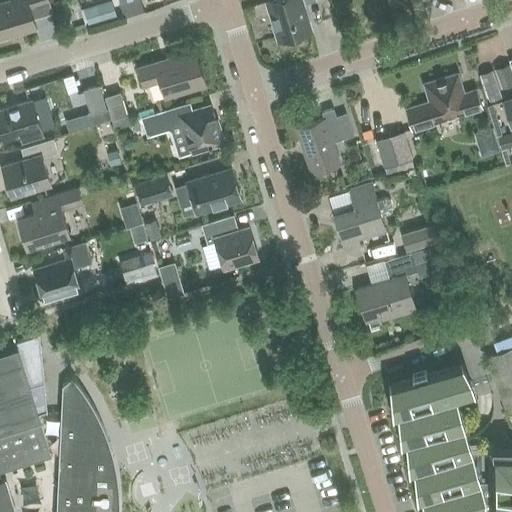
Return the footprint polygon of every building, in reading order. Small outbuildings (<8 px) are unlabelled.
[(0,37),(36,26),(33,16),(51,10),(48,0),(6,0),(0,2),(0,37)] [(140,0),(130,0),(119,3),(124,17),(144,11),(140,0)] [(269,0),(267,1),(279,39),(310,30),(302,4),(314,0),(269,0)] [(111,1),(100,4),(105,20),(116,17),(111,1)] [(205,84),(195,50),(138,67),(144,85),(160,80),(165,97),(205,84)] [(502,87),(511,83),(511,73),(508,63),(495,67),(502,87)] [(493,69),(481,73),(490,100),(502,96),(493,69)] [(463,93),(457,73),(424,83),(430,101),(406,108),(412,128),(482,107),(476,89),(463,93)] [(107,108),(99,84),(83,89),(90,113),(107,108)] [(114,124),(129,120),(120,91),(105,96),(109,108),(112,119),(114,124)] [(511,126),(511,125),(511,98),(503,101),(511,126)] [(21,139),(42,132),(32,99),(0,109),(0,140),(20,135),(21,139)] [(190,102),(141,117),(145,129),(181,118),(191,151),(223,142),(212,107),(193,113),(190,102)] [(107,108),(90,113),(94,125),(112,119),(109,108),(107,108)] [(335,116),(333,108),(321,112),(323,118),(297,127),(311,172),(339,163),(332,142),(353,134),(345,112),(335,116)] [(141,117),(131,120),(134,131),(135,132),(145,129),(141,117)] [(403,131),(374,139),(382,167),(384,174),(414,166),(412,158),(403,131)] [(511,132),(497,137),(501,149),(511,145),(511,132)] [(11,194),(50,182),(42,156),(57,151),(53,137),(27,145),(31,157),(2,166),(11,194)] [(117,150),(108,153),(111,165),(120,163),(117,150)] [(197,212),(240,199),(231,167),(187,180),(197,212)] [(141,202),(172,193),(166,174),(135,183),(141,202)] [(377,201),(371,182),(349,189),(354,207),(333,213),(345,250),(361,245),(358,237),(386,228),(381,215),(390,212),(393,207),(391,201),(385,198),(377,201)] [(27,246),(69,233),(61,208),(82,202),(77,187),(42,198),(46,209),(18,217),(27,246)] [(234,230),(230,215),(201,224),(207,243),(215,241),(223,267),(258,256),(249,226),(234,230)] [(154,220),(144,224),(147,234),(158,230),(154,220)] [(410,250),(443,239),(438,223),(404,234),(410,250)] [(43,298),(79,286),(73,268),(92,262),(85,241),(62,248),(66,259),(34,269),(43,298)] [(390,278),(357,288),(366,319),(397,310),(398,313),(415,308),(404,274),(416,271),(414,263),(440,255),(436,244),(410,252),(384,261),(390,278)] [(120,262),(127,285),(147,279),(159,275),(151,252),(120,262)] [(178,277),(163,282),(168,297),(183,292),(178,277)] [(0,511),(119,511),(119,501),(119,492),(117,473),(113,456),(111,447),(107,437),(104,428),(100,420),(95,410),(90,400),(86,395),(80,386),(71,375),(71,376),(71,377),(62,385),(55,511),(0,511),(14,508),(14,507),(13,507),(5,481),(6,481),(6,480),(0,481),(0,473),(51,457),(38,414),(47,412),(39,328),(0,340),(0,511)] [(511,347),(487,357),(506,408),(511,406),(511,347)] [(479,479),(473,481),(449,398),(473,391),(468,376),(460,363),(427,372),(426,369),(412,373),(413,376),(391,383),(392,398),(390,398),(392,417),(399,415),(401,427),(398,427),(400,445),(407,443),(409,456),(406,455),(408,473),(416,471),(416,501),(424,499),(425,511),(422,511),(476,511),(483,510),(483,494),(479,479)] [(511,511),(511,458),(491,459),(491,511),(511,511)]
